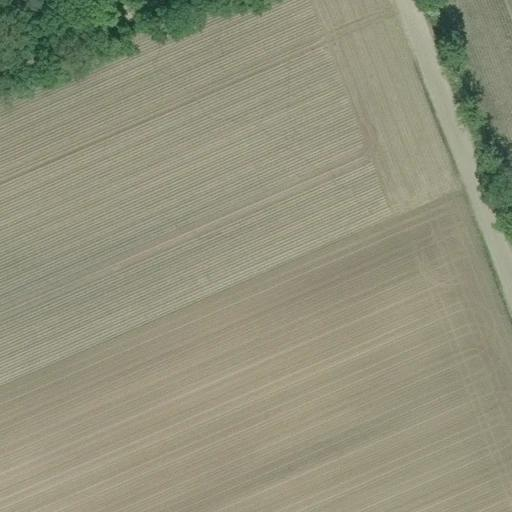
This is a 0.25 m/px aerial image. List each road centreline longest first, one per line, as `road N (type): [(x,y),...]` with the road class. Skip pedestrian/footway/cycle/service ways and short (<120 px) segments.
road 1 (track): [(390,0),(511,312)]
road 2 (unclassified): [(0,52),(124,0)]
